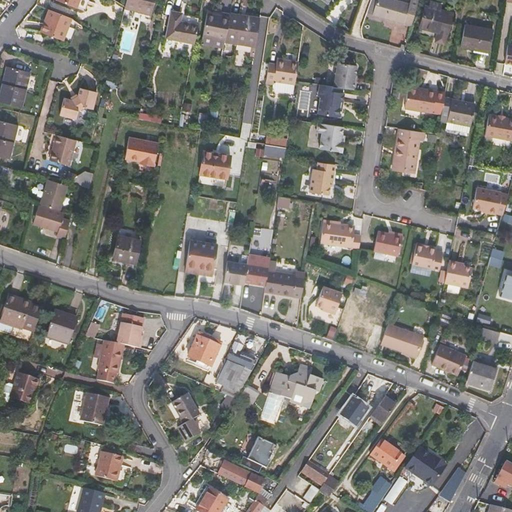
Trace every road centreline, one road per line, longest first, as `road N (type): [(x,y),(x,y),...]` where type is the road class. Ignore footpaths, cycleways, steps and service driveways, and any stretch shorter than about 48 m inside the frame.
road 1 (residential): [(180,307),(272,330),(507,419)]
road 2 (residential): [(388,52),(370,199),(449,224)]
road 3 (residential): [(0,256),(133,301),(180,307)]
road 4 (residential): [(180,307),(137,399),(175,472)]
road 5 (unknown): [(343,355),(269,477)]
road 6 (unknown): [(78,282),(108,158)]
road 7 (residential): [(388,52),(511,84)]
road 8 (residential): [(281,0),(339,39),(388,52)]
